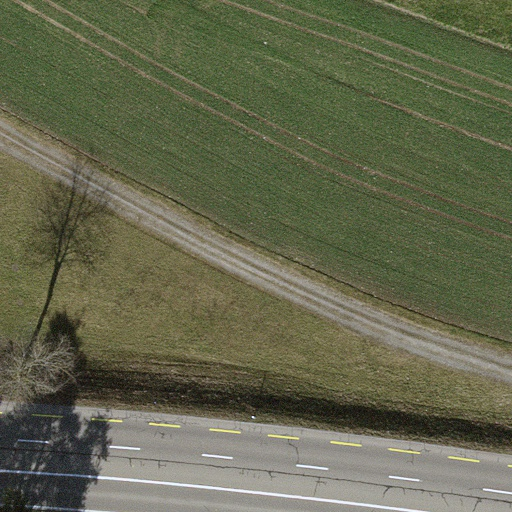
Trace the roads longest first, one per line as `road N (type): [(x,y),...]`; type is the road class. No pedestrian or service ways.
road 1 (track): [(511,369),(399,332),(280,279),(0,129)]
road 2 (primary): [(0,464),(126,470),(488,511)]
